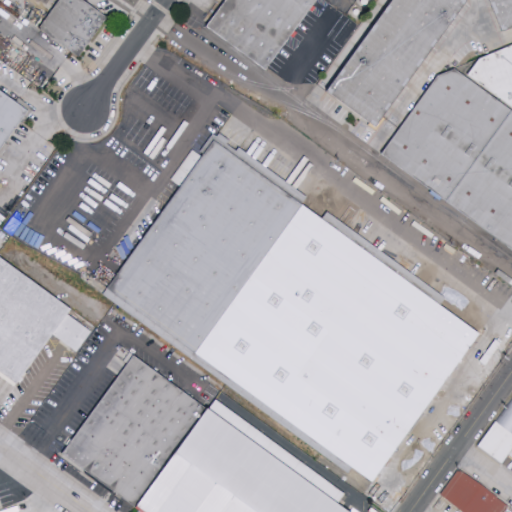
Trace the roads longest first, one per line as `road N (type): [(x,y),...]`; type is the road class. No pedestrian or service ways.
road 1 (residential): [(414,511),(511,376)]
road 2 (residential): [(86,113),(167,0)]
